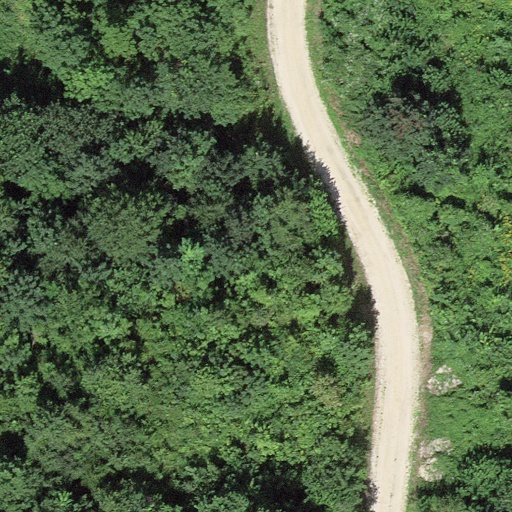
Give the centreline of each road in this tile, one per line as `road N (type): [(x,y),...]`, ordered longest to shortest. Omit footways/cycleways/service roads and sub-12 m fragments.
road 1 (track): [(287,0),(304,112),(377,249),(401,349),(384,511)]
road 2 (track): [(324,146),(224,147),(0,113)]
